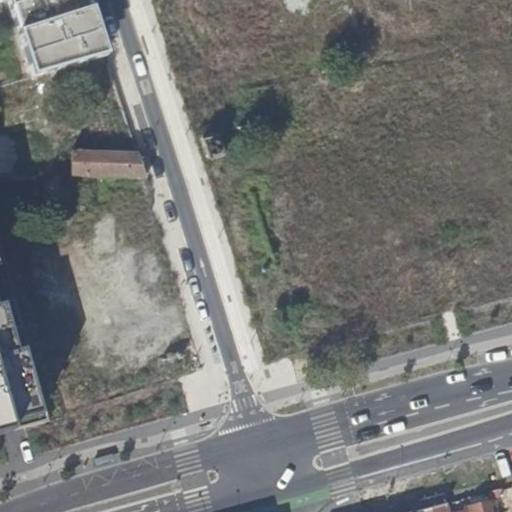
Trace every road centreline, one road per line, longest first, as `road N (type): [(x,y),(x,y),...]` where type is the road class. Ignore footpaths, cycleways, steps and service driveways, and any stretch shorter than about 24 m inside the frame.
road 1 (tertiary): [(260,472),(113,0)]
road 2 (primary): [(260,472),(511,403)]
road 3 (primary): [(111,511),(260,472)]
